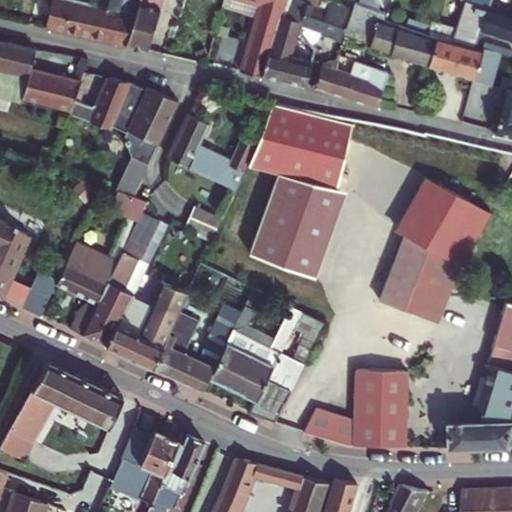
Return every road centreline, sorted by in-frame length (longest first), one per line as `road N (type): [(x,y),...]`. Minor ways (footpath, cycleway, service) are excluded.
road 1 (residential): [(0,317),(302,455),(384,467),(511,465)]
road 2 (residential): [(0,24),(511,144)]
